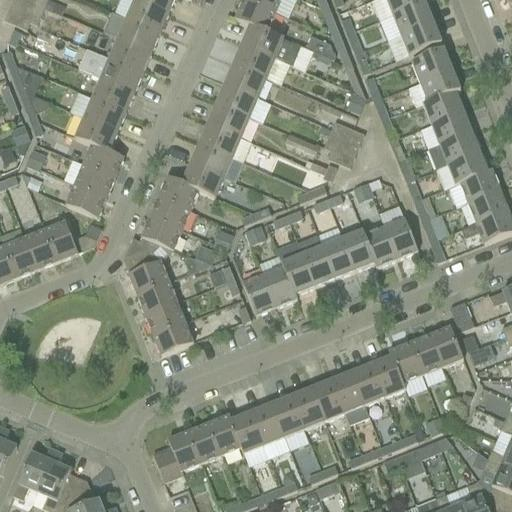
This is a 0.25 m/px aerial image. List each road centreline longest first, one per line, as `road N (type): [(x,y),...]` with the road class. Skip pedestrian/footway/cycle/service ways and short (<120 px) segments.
road 1 (residential): [(117,450),(133,417),(160,403),(511,265)]
road 2 (residential): [(0,312),(94,277),(213,0)]
road 3 (residential): [(0,395),(117,450)]
road 4 (residential): [(511,119),(465,0)]
